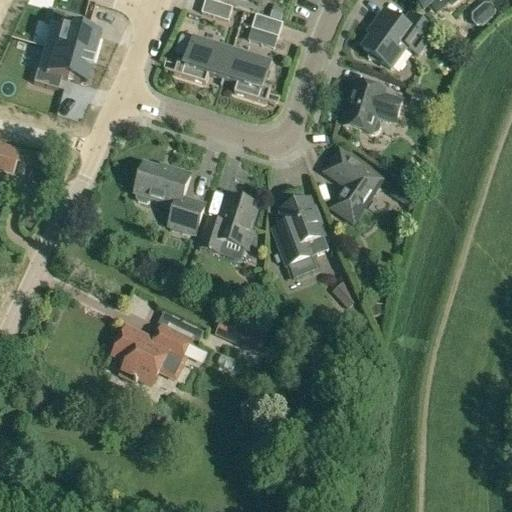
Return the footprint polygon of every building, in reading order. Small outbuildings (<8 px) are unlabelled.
[(414,0),(423,10),(434,0),(447,0),(452,5),(457,0),(414,0)] [(228,23),(232,9),(206,1),(201,15),(228,23)] [(476,27),(483,28),(496,17),(496,10),(491,4),(484,4),(471,15),(471,22),(476,27)] [(281,23),(284,12),(274,9),(270,20),(281,23)] [(304,27),(315,32),(321,16),(310,12),(304,27)] [(52,51),(93,62),(100,37),(75,30),(78,19),(53,13),(50,25),(58,27),(52,51)] [(406,49),(417,57),(434,35),(410,17),(403,27),(385,13),(368,35),(372,38),(362,50),(369,55),(368,60),(383,65),(390,70),(406,49)] [(278,39),(282,25),(255,17),(251,31),(278,39)] [(222,81),(232,52),(193,40),(185,65),(178,63),(173,76),(205,86),(208,77),(222,81)] [(287,44),(285,51),(288,58),(296,60),(299,48),(287,44)] [(86,88),(93,62),(52,51),(45,75),(36,72),(32,85),(58,92),(61,81),(86,88)] [(270,64),(232,52),(222,81),(237,86),(234,95),(266,105),(270,92),(262,89),(270,64)] [(383,97),(384,93),(356,84),(342,128),(371,137),(371,136),(372,137),(373,137),(374,137),(375,137),(376,136),(377,136),(378,136),(378,135),(379,135),(379,134),(379,133),(380,133),(380,132),(380,131),(380,130),(380,129),(380,128),(380,127),(379,126),(379,125),(378,125),(378,124),(377,124),(377,123),(376,123),(375,123),(376,119),(395,125),(402,103),(383,97)] [(425,98),(414,95),(411,107),(422,110),(425,98)] [(0,172),(12,176),(19,150),(0,144),(0,172)] [(346,189),(331,211),(353,225),(382,182),(339,153),(325,174),(346,189)] [(136,201),(138,204),(147,207),(150,205),(151,202),(162,205),(161,208),(173,212),(168,229),(195,237),(205,207),(183,200),(190,177),(168,170),(167,173),(144,166),(134,197),(137,198),(136,201)] [(407,192),(400,203),(409,209),(417,198),(407,192)] [(218,256),(222,244),(248,252),(254,234),(250,233),(258,208),(228,198),(219,224),(208,221),(199,250),(218,256)] [(280,213),(289,237),(276,242),(286,269),(313,258),(328,253),(323,239),(309,201),(280,213)] [(334,232),(344,239),(349,231),(340,224),(334,232)] [(165,277),(181,285),(186,274),(170,266),(165,277)] [(332,293),(348,311),(357,303),(341,286),(332,293)] [(248,300),(261,301),(263,288),(249,287),(248,300)] [(385,317),(383,300),(368,303),(371,319),(385,317)] [(229,324),(249,333),(253,324),(236,316),(236,315),(233,314),(229,324)] [(138,384),(151,390),(166,359),(180,366),(191,345),(197,332),(175,320),(168,333),(161,330),(154,344),(126,330),(112,359),(126,366),(120,379),(136,388),(138,384)] [(250,334),(249,333),(229,324),(224,321),(216,338),(243,350),(250,334)]
